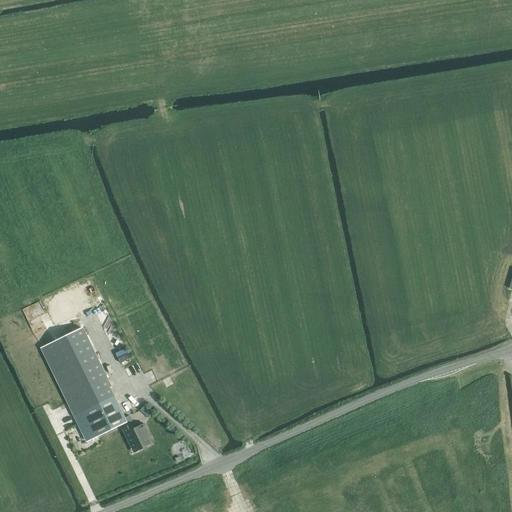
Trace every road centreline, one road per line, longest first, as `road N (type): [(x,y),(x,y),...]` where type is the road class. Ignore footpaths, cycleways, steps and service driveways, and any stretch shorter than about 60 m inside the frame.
road 1 (unclassified): [(511,350),(385,392),(223,463)]
road 2 (unclassified): [(103,511),(223,463)]
